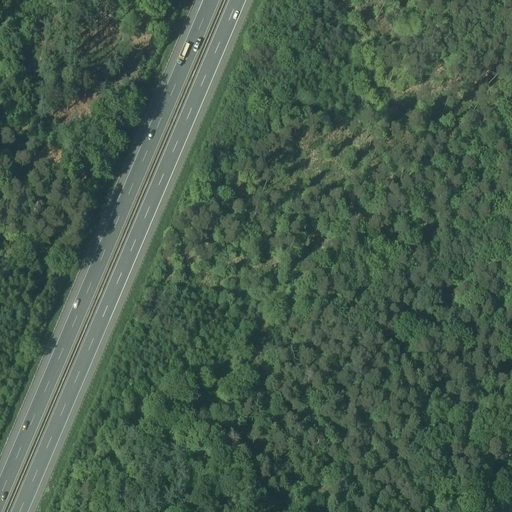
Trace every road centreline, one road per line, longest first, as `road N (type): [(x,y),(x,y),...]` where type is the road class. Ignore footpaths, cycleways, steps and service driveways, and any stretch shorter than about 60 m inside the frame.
road 1 (motorway): [(22,511),(240,0)]
road 2 (motorway): [(204,0),(0,482)]
